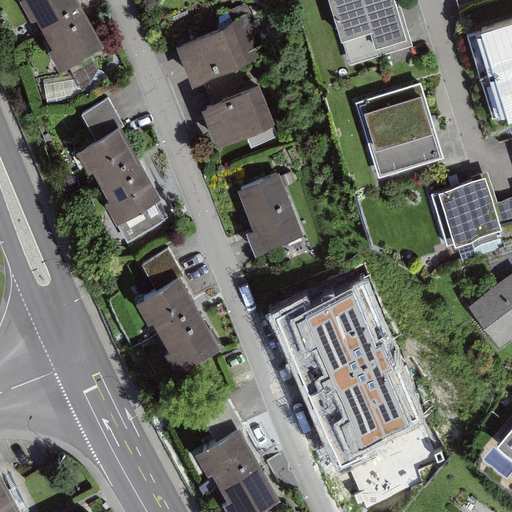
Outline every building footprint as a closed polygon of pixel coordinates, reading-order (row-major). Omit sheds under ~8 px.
[(30,0),(46,27),(85,5),(82,0),(30,0)] [(331,0),(350,63),(414,44),(401,4),(399,5),(397,0),(331,0)] [(105,42),(85,5),(46,27),(66,63),(105,42)] [(178,42),(193,81),(267,53),(251,13),(178,42)] [(511,18),(465,34),(494,124),(511,118),(511,18)] [(91,56),(74,66),(85,85),(102,75),(91,56)] [(419,80),(347,103),(372,179),(444,156),(419,80)] [(203,104),(218,144),(276,121),(260,81),(203,104)] [(96,136),(122,121),(124,120),(109,95),(82,110),(96,136)] [(82,143),(102,179),(142,157),(122,121),(96,136),(82,143)] [(162,193),(142,157),(102,179),(122,216),(162,193)] [(257,252),(305,234),(280,170),(239,186),(254,227),(248,229),(257,252)] [(439,187),(440,189),(432,191),(447,243),(455,241),(455,242),(503,228),(495,203),(486,173),(439,187)] [(511,198),(495,203),(503,228),(511,225),(511,198)] [(181,273),(168,248),(138,264),(152,287),(181,273)] [(511,272),(464,306),(496,352),(511,340),(511,272)] [(152,287),(133,297),(151,335),(201,312),(181,273),(152,287)] [(201,312),(151,335),(170,376),(221,352),(201,312)] [(354,360),(325,371),(349,432),(378,421),(354,360)] [(211,443),(240,429),(227,404),(199,418),(211,443)] [(511,419),(497,438),(511,450),(511,419)] [(211,443),(191,454),(209,490),(258,465),(240,429),(211,443)] [(365,511),(417,487),(389,432),(333,459),(359,511),(365,511)] [(257,511),(277,502),(258,465),(209,490),(220,511),(257,511)] [(18,511),(0,478),(0,511),(18,511)]
